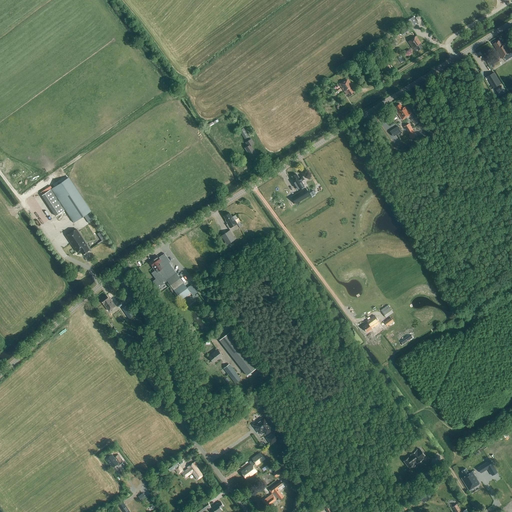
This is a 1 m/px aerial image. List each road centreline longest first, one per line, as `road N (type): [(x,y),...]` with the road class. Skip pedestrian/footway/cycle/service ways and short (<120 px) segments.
road 1 (tertiary): [(115,274),(453,58)]
road 2 (track): [(246,188),(426,440)]
road 3 (unclassified): [(247,511),(193,441),(165,349),(115,274)]
road 4 (track): [(377,313),(357,321),(346,315),(251,185)]
road 5 (tertiary): [(0,375),(115,274)]
